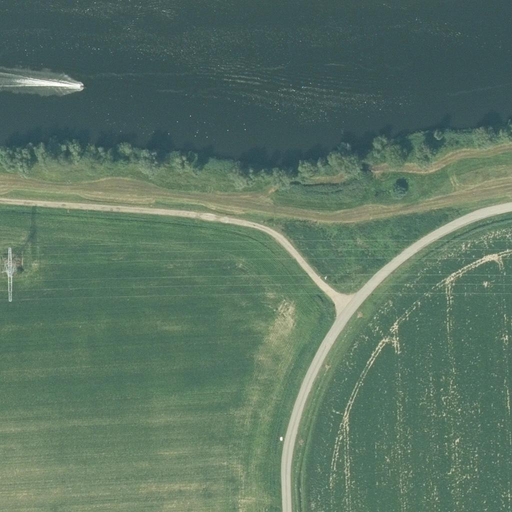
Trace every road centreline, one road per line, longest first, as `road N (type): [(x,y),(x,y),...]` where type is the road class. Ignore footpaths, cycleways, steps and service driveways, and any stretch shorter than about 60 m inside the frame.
road 1 (track): [(0,202),(259,227),(349,310)]
road 2 (unclassified): [(288,511),(297,411),(349,310)]
road 3 (unclassified): [(511,207),(440,233),(349,310)]
